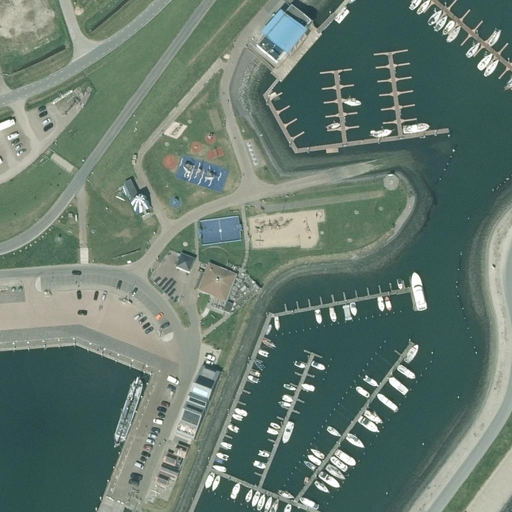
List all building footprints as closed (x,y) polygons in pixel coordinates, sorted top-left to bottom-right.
[(290,10),(257,48),(277,66),(310,27),(290,10)] [(124,185),(132,200),(132,201),(139,198),(138,197),(131,182),(124,185)] [(139,198),(132,201),(132,200),(130,201),(137,215),(144,212),(151,208),(144,194),(138,197),(139,198)] [(190,274),(195,261),(182,256),(177,269),(190,274)] [(210,267),(200,293),(226,303),(232,288),(236,277),(210,267)] [(182,418),(176,434),(194,441),(221,375),(200,367),(198,373),(192,391),(182,418)] [(168,454),(155,485),(165,489),(166,489),(170,479),(176,481),(176,482),(189,450),(179,446),(178,446),(174,456),(168,454)]
